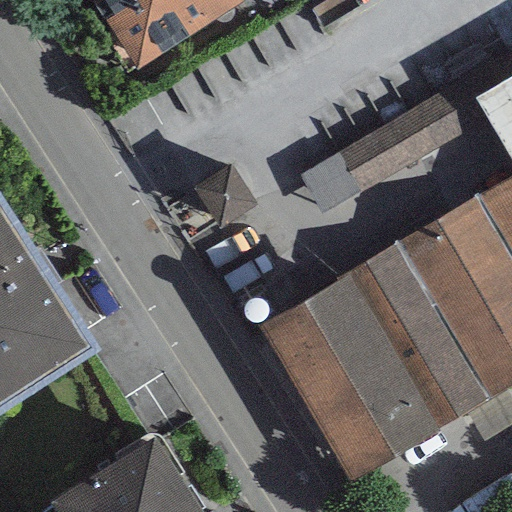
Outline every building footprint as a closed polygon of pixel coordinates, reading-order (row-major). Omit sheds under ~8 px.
[(246,6),(242,0),(87,0),(134,75),(246,6)] [(511,78),(474,101),(485,119),(511,164),(511,78)] [(462,80),(337,155),(362,193),(485,119),(474,101),(462,80)] [(323,218),(362,193),(337,155),(298,180),(323,218)] [(511,389),(511,183),(258,334),(350,486),(511,389)] [(0,420),(99,357),(0,203),(0,420)] [(198,511),(153,440),(46,507),(48,511),(198,511)]
